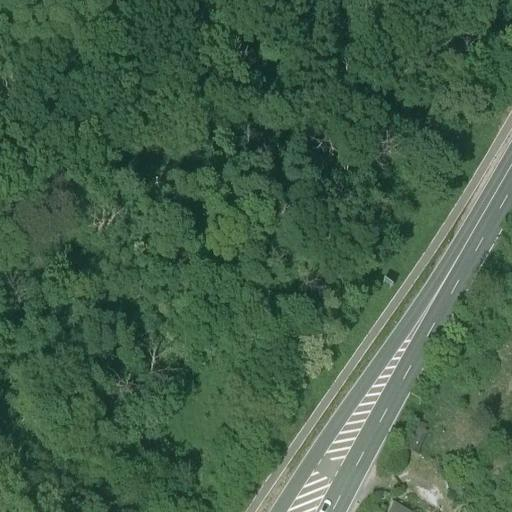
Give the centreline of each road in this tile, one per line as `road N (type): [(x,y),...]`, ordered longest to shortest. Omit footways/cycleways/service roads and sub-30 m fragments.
road 1 (primary): [(511,169),(398,361)]
road 2 (primary): [(398,361),(369,384),(287,511)]
road 3 (primary): [(333,511),(393,400),(398,361)]
